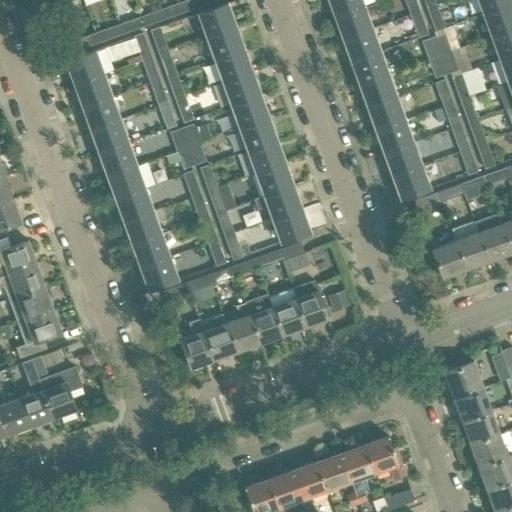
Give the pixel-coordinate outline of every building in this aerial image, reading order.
[(168,17),(192,9),(188,0),(187,0),(165,8),(168,17)] [(188,0),(192,9),(214,1),(213,0),(188,0)] [(361,0),(328,0),(335,17),(364,6),(361,0)] [(405,0),(410,15),(420,11),(415,0),(405,0)] [(424,0),(428,8),(437,5),(434,0),(424,0)] [(511,1),(511,0),(479,0),(484,13),(511,2),(511,1)] [(207,36),(236,26),(228,2),(198,13),(207,36)] [(511,2),(484,13),(492,37),(511,29),(511,2)] [(437,5),(428,8),(436,31),(445,27),(437,5)] [(343,40),(372,29),(364,6),(335,17),(343,40)] [(144,26),(168,17),(165,8),(141,17),(144,26)] [(419,37),(420,37),(428,34),(420,11),(410,15),(419,37)] [(119,24),(122,34),(144,26),(141,17),(119,24)] [(95,33),(99,42),(122,34),(119,24),(95,33)] [(236,26),(207,36),(215,59),(244,48),(236,26)] [(159,53),(168,50),(160,27),(151,30),(159,53)] [(372,29),(343,40),(351,63),(380,52),(372,29)] [(500,58),(511,53),(511,29),(492,37),(500,58)] [(76,50),(99,42),(95,33),(73,41),(76,50)] [(142,59),(152,56),(143,33),(134,36),(135,38),(139,50),(142,59)] [(434,37),(441,56),(452,52),(445,33),(434,37)] [(429,61),(441,56),(434,37),(422,41),(429,61)] [(110,60),(139,50),(135,38),(106,48),(110,60)] [(223,82),(252,71),(244,48),(215,59),(223,82)] [(75,83),(103,73),(95,50),(66,61),(75,83)] [(168,50),(159,53),(167,76),(177,73),(168,50)] [(380,52),(351,63),(360,87),(389,76),(380,52)] [(441,56),(447,73),(458,69),(452,52),(441,56)] [(508,82),(511,80),(511,53),(500,58),(508,82)] [(152,56),(142,59),(150,82),(160,79),(152,56)] [(435,78),(447,73),(441,56),(429,61),(435,78)] [(252,71),(223,82),(231,105),(261,94),(252,71)] [(103,73),(75,83),(83,106),(112,96),(103,73)] [(175,99),(185,96),(177,73),(167,76),(175,99)] [(460,100),(470,96),(461,73),(452,76),(460,100)] [(368,108),(397,97),(389,76),(360,87),(368,108)] [(159,105),(168,102),(160,79),(150,82),(159,105)] [(443,106),(453,103),(444,79),(435,83),(443,106)] [(504,109),(511,106),(511,92),(508,82),(496,87),(504,109)] [(261,94),(231,105),(240,127),(269,117),(261,94)] [(91,129),(120,119),(112,96),(83,106),(91,129)] [(185,96),(175,99),(184,122),(193,118),(185,96)] [(470,96),(460,100),(469,123),(478,120),(470,96)] [(376,131),(405,121),(397,97),(368,108),(376,131)] [(168,102),(159,105),(167,128),(176,125),(168,102)] [(453,103),(443,106),(452,129),(461,126),(453,103)] [(248,150),(277,140),(269,117),(240,127),(248,150)] [(120,119),(91,129),(100,152),(128,142),(120,119)] [(477,147),(487,143),(478,120),(469,123),(477,147)] [(405,121),(376,131),(385,155),(414,144),(405,121)] [(182,128),(188,146),(200,142),(193,124),(182,128)] [(461,153),(470,149),(461,126),(452,129),(461,153)] [(177,150),(188,146),(182,128),(170,132),(177,150)] [(256,173),(285,163),(277,140),(248,150),(256,173)] [(128,142),(100,152),(108,175),(136,164),(128,142)] [(188,146),(195,164),(206,160),(200,142),(188,146)] [(487,143),(477,147),(485,169),(495,165),(487,143)] [(393,178),(422,167),(414,144),(385,155),(393,178)] [(183,168),(195,164),(188,146),(177,150),(183,168)] [(470,149),(461,153),(469,175),(478,171),(470,149)] [(264,196),(293,186),(285,163),(256,173),(264,195),(264,196)] [(116,198),(145,187),(136,164),(108,175),(116,198)] [(208,190),(218,187),(210,164),(200,167),(208,190)] [(487,185),(508,177),(506,173),(509,171),(508,166),(483,175),(487,185)] [(422,167),(393,178),(401,199),(430,189),(422,167)] [(191,197),(201,193),(193,170),(183,174),(191,197)] [(480,195),(477,188),(487,185),(483,175),(462,183),(464,188),(461,189),(462,194),(463,193),(466,200),(480,195)] [(0,203),(14,198),(5,176),(0,177),(0,203)] [(441,201),(462,194),(461,189),(464,188),(462,183),(437,192),(441,201)] [(273,219),(302,209),(293,186),(264,196),(264,195),(254,199),(257,209),(268,205),(273,219)] [(124,221),(153,210),(145,187),(116,198),(124,221)] [(218,187),(208,190),(217,213),(226,210),(218,187)] [(418,212),(442,203),(441,201),(437,192),(414,201),(418,212)] [(191,197),(192,197),(200,219),(209,216),(201,193),(191,197)] [(0,229),(22,221),(14,198),(0,203),(0,229)] [(302,209),(273,219),(281,242),(310,232),(302,209)] [(153,210),(124,221),(133,243),(161,233),(153,210)] [(225,236),(234,233),(226,210),(217,213),(225,236)] [(501,223),(497,213),(474,221),(489,260),(511,252),(501,223)] [(208,242),(217,239),(209,216),(200,219),(208,242)] [(511,252),(511,219),(501,223),(511,252)] [(466,269),(489,260),(474,221),(451,229),(455,240),(466,269)] [(141,266),(170,256),(161,233),(133,243),(141,266)] [(225,236),(225,237),(233,259),(243,256),(234,233),(225,236)] [(11,247),(7,237),(0,239),(0,277),(37,263),(29,240),(11,247)] [(217,239),(208,242),(216,265),(225,262),(217,239)] [(442,277),(466,269),(455,240),(432,248),(442,277)] [(281,259),(282,261),(305,253),(301,241),(278,250),(281,259)] [(256,268),(281,259),(278,250),(256,257),(258,262),(255,263),(256,268)] [(170,256),(141,266),(149,289),(178,279),(170,256)] [(232,266),(235,276),(256,268),(255,263),(258,262),(256,257),(232,266)] [(9,299),(45,285),(37,263),(0,277),(0,286),(4,286),(9,299)] [(211,284),(235,276),(232,266),(211,274),(212,279),(209,280),(211,284)] [(189,292),(211,284),(209,280),(212,279),(211,274),(186,282),(189,292)] [(291,288),(295,298),(305,326),(328,318),(318,289),(318,290),(314,280),(291,288)] [(190,294),(189,292),(186,282),(163,291),(167,302),(190,294)] [(17,322),(25,319),(54,309),(45,285),(9,299),(17,322)] [(334,312),(350,305),(345,290),(328,296),(334,312)] [(282,335),(305,326),(295,298),(272,306),(282,335)] [(226,322),(237,351),(260,343),(249,314),(245,303),(235,306),(239,318),(226,322)] [(249,314),(260,343),(282,335),(272,306),(263,309),(249,314)] [(20,357),(30,354),(47,348),(44,338),(62,331),(54,309),(25,319),(17,322),(25,344),(17,347),(20,357)] [(202,331),(198,319),(188,322),(192,334),(180,339),(191,368),(214,359),(203,331),(203,330),(202,331)] [(214,359),(237,351),(226,322),(203,330),(203,331),(214,359)] [(510,378),(511,376),(511,346),(500,351),(510,378)] [(32,359),(37,375),(46,372),(41,356),(32,359)] [(32,359),(22,363),(28,378),(37,375),(32,359)] [(453,398),(483,388),(473,361),(444,372),(453,398)] [(42,389),(53,418),(76,409),(69,391),(82,386),(75,366),(39,379),(42,389)] [(462,421),(491,411),(483,388),(453,398),(462,421)] [(42,389),(19,397),(30,426),(53,418),(42,389)] [(0,413),(7,434),(30,426),(19,397),(0,404),(0,413)] [(470,443),(499,432),(491,411),(462,421),(470,443)] [(478,466),(508,456),(499,432),(470,443),(478,466)] [(365,444),(375,472),(389,467),(394,479),(405,475),(395,447),(393,448),(388,436),(365,444)] [(351,481),(375,472),(365,444),(341,453),(351,481)] [(326,490),(351,481),(341,453),(316,461),(326,490)] [(486,489),(511,479),(511,467),(508,456),(478,466),(486,489)] [(302,498),(326,490),(316,461),(292,470),(302,498)] [(278,507),(302,498),(292,470),(267,479),(278,507)] [(263,511),(278,507),(267,479),(244,487),(249,500),(246,501),(249,511),(263,511)] [(494,511),(511,504),(511,479),(486,489),(494,511)] [(355,492),(359,503),(367,500),(363,489),(355,492)] [(384,498),(388,509),(414,500),(410,489),(384,498)] [(350,506),(359,503),(355,492),(346,495),(350,506)]
